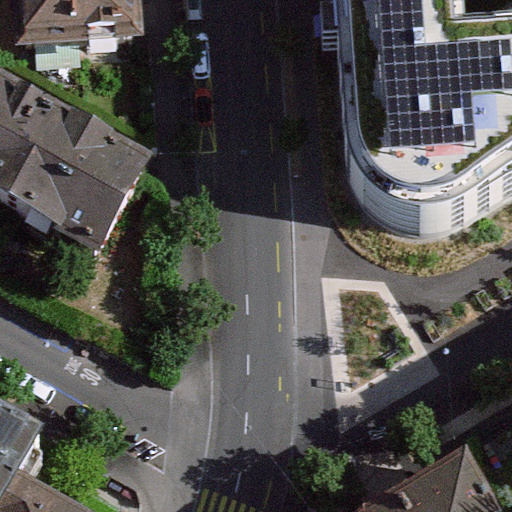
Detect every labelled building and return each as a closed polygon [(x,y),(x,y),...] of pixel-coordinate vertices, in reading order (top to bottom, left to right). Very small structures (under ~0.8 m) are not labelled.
[(17,0),(20,41),(152,34),(150,0),(17,0)] [(325,0),(337,178),(343,203),(353,223),(377,242),(402,254),(431,255),(454,252),(511,212),(511,63),(443,70),(437,0),(325,0)] [(0,192),(105,250),(160,150),(0,61),(0,192)] [(0,511),(34,511),(16,502),(43,457),(0,432),(0,511)] [(493,511),(470,467),(393,511),(493,511)]
